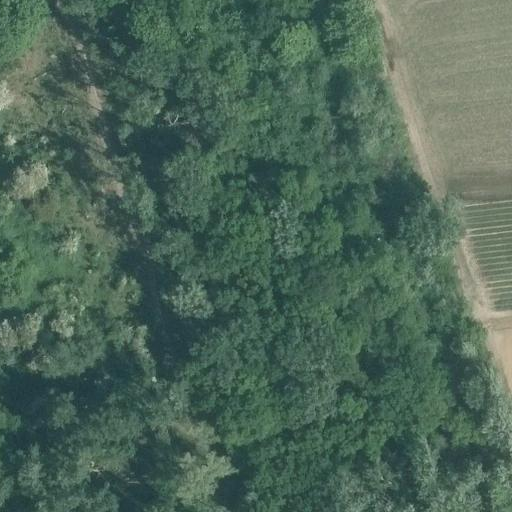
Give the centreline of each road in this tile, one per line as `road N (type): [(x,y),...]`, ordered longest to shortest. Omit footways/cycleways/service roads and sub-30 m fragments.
road 1 (track): [(366,0),(511,449)]
road 2 (track): [(184,431),(152,286),(95,97),(46,0)]
